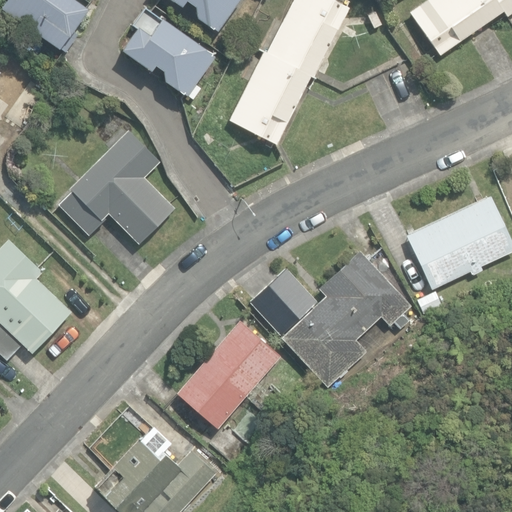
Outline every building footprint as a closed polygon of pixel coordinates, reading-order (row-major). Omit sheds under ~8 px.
[(29,28),(63,51),(76,32),(73,30),(88,7),(76,0),(4,0),(0,6),(0,7),(15,19),(28,17),(34,21),(29,28)] [(194,17),(216,32),(236,0),(171,0),(179,6),(182,0),(184,0),(192,5),(194,17)] [(335,0),(291,0),(266,52),(309,75),(311,76),(347,6),(335,0)] [(511,0),(422,0),(408,10),(438,54),(502,10),(505,15),(511,10),(511,0)] [(163,80),(185,95),(213,54),(144,7),(121,49),(150,69),(153,63),(160,69),(163,80)] [(367,14),(373,26),(380,23),(374,11),(367,14)] [(309,75),(266,52),(263,50),(228,119),(274,142),(309,75)] [(108,211),(138,242),(173,207),(143,175),(159,160),(128,129),(69,187),(73,190),(59,203),(89,234),(105,217),(104,216),(108,211)] [(199,134),(208,144),(214,140),(205,129),(199,134)] [(405,233),(431,288),(469,270),(471,273),(481,269),(479,265),(511,249),(511,241),(490,193),(405,233)] [(0,352),(5,358),(21,341),(31,351),(71,309),(36,276),(42,270),(8,237),(0,245),(0,352)] [(409,319),(402,311),(409,305),(358,250),(317,288),(324,295),(280,336),(326,387),(365,351),(354,338),(379,315),(388,325),(393,321),(400,328),(409,319)] [(248,300),(280,334),(317,299),(285,265),(248,300)] [(419,304),(422,313),(441,305),(437,297),(419,304)] [(173,389),(214,426),(279,355),(238,317),(173,389)] [(178,511),(217,472),(191,447),(175,463),(163,452),(171,444),(151,424),(94,484),(122,511),(178,511)] [(225,426),(209,442),(227,460),(243,444),(225,426)]
